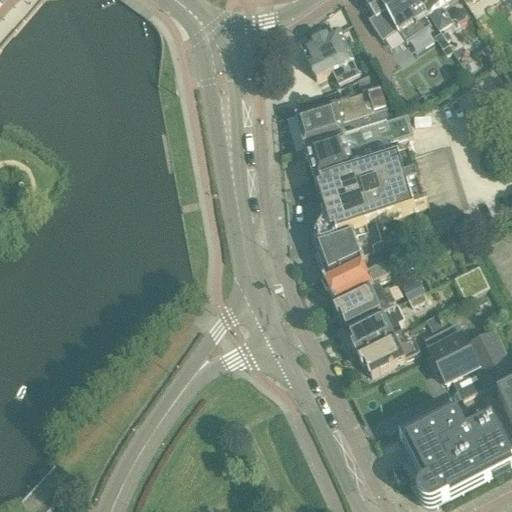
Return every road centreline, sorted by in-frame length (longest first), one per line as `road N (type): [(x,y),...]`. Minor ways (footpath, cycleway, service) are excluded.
road 1 (secondary): [(267,313),(241,236),(213,32)]
road 2 (secondary): [(113,511),(149,437),(184,391),(232,336),(267,313)]
road 3 (secondary): [(267,313),(360,511)]
